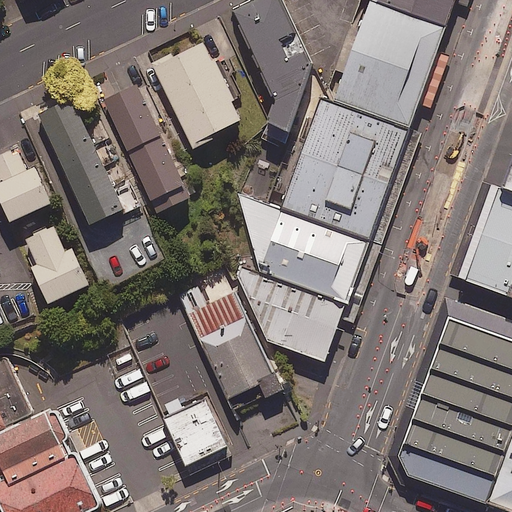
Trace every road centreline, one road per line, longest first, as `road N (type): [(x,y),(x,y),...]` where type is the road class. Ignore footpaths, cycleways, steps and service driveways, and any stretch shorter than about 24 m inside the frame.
road 1 (tertiary): [(334,499),(510,0)]
road 2 (tertiary): [(115,0),(0,53)]
